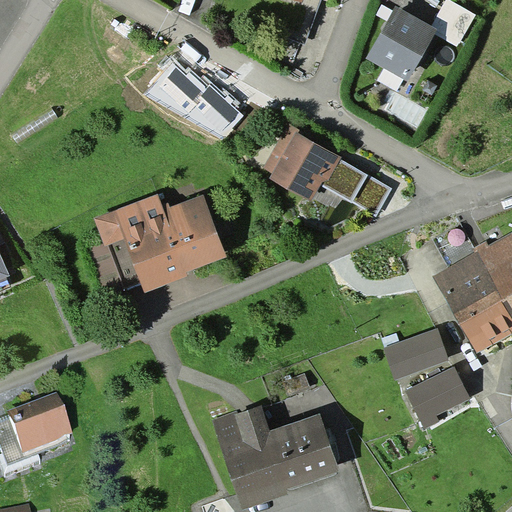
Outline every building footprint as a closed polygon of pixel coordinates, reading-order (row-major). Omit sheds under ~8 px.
[(480,16),(454,2),(440,27),(466,41),(480,16)] [(421,46),(429,32),(395,13),(389,24),(383,25),(381,30),(382,35),(370,56),(405,75),(412,62),(420,59),(423,53),(421,46)] [(203,94),(176,69),(161,85),(189,111),(195,104),(222,129),(237,113),(210,87),(203,94)] [(12,142),(19,152),(59,126),(52,116),(12,142)] [(323,177),(333,160),(296,139),(299,133),(289,127),(274,152),(284,158),(274,176),(307,195),(317,179),(323,177)] [(389,182),(363,168),(351,190),(378,204),(389,182)] [(122,288),(181,266),(155,198),(97,221),(122,288)] [(156,198),(155,198),(181,266),(219,252),(199,200),(198,201),(197,199),(195,200),(196,202),(168,212),(166,207),(161,209),(156,198)] [(511,236),(434,280),(473,347),(511,324),(511,236)] [(393,379),(445,360),(436,333),(384,352),(393,379)] [(432,412),(465,396),(453,370),(406,394),(423,427),(436,421),(432,412)] [(288,394),(306,387),(302,376),(284,383),(288,394)] [(68,443),(54,408),(0,428),(0,456),(1,459),(0,459),(0,473),(2,480),(38,466),(34,456),(68,443)] [(282,484),(334,466),(317,416),(265,433),(257,408),(213,423),(238,497),(281,482),(282,484)]
